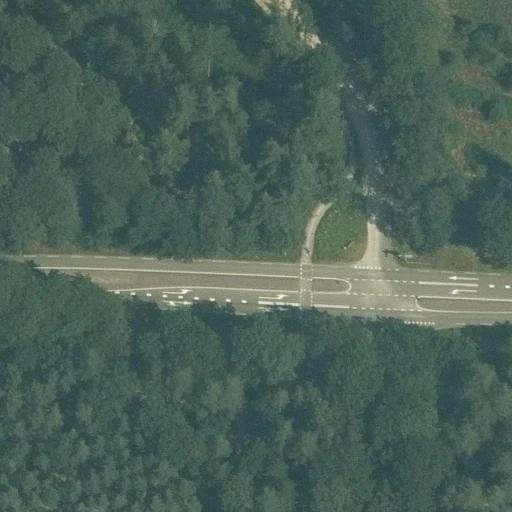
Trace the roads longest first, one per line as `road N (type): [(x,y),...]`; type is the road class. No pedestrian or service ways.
road 1 (primary): [(382,288),(0,268)]
road 2 (tertiary): [(368,511),(382,288)]
road 3 (track): [(511,58),(362,3)]
road 4 (primary): [(511,295),(382,288)]
